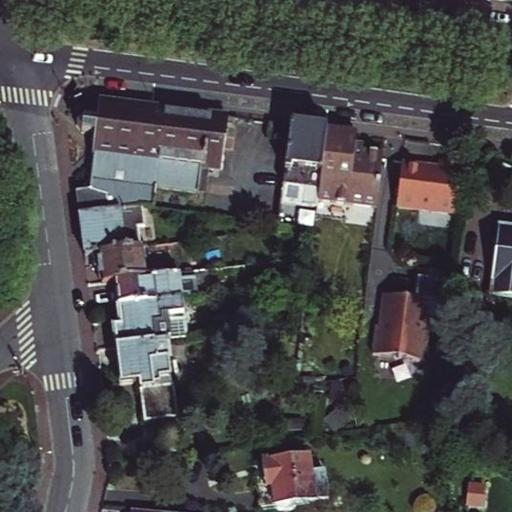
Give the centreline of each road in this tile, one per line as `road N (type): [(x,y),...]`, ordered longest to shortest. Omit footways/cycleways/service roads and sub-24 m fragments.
road 1 (secondary): [(5,50),(511,115)]
road 2 (secondary): [(511,35),(217,0)]
road 3 (residential): [(56,320),(35,145),(5,50)]
road 4 (residential): [(65,511),(73,453),(56,320)]
